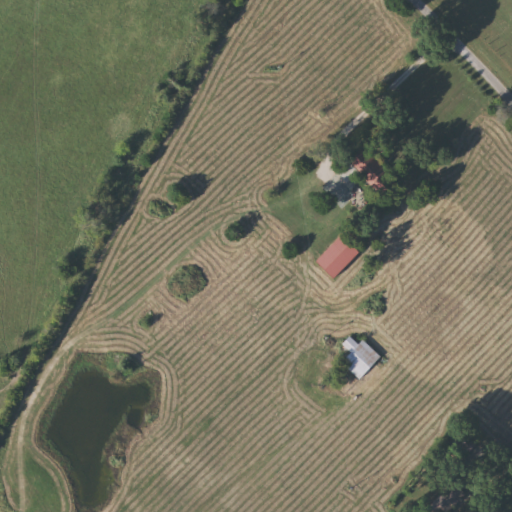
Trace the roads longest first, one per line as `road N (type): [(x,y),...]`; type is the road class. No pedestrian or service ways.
road 1 (residential): [(511,95),(419,0)]
road 2 (residential): [(353,117),(447,29)]
